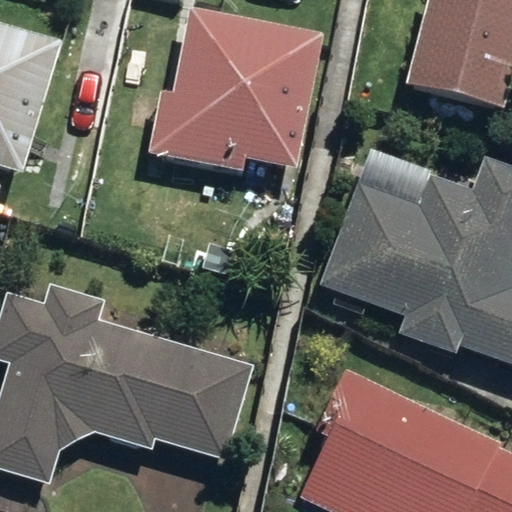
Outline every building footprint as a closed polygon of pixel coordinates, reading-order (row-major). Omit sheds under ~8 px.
[(40,0),(40,3),(65,13),(70,0),(40,0)] [(511,0),(425,0),(401,97),(500,122),(511,72),(511,0)] [(145,165),(238,183),(240,169),(290,179),(316,46),(180,20),(164,108),(156,106),(145,165)] [(0,180),(16,185),(53,54),(0,38),(0,180)] [(452,355),(511,378),(511,298),(496,292),(511,250),(511,181),(479,169),(467,203),(425,187),(415,215),(353,191),(314,294),(399,326),(393,344),(449,365),(452,355)] [(151,245),(180,251),(185,231),(156,224),(151,245)] [(0,393),(0,481),(45,496),(55,464),(94,442),(148,458),(150,449),(220,470),(247,378),(91,331),(98,314),(42,296),(37,317),(3,307),(0,316),(0,374),(5,376),(0,393)] [(511,511),(511,468),(338,383),(323,414),(339,421),(301,498),(330,511),(511,511)]
